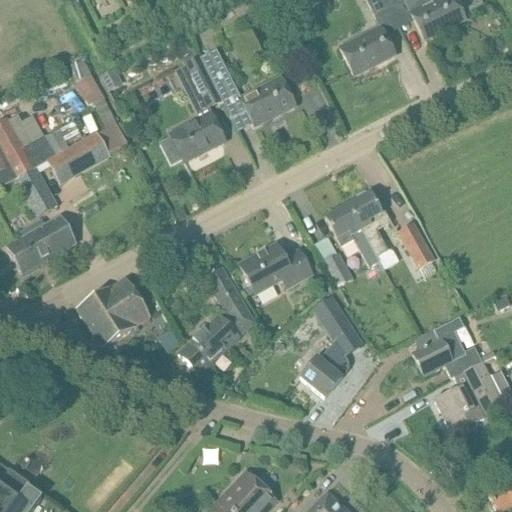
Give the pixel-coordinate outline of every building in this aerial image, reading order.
[(288,0),(299,14),(318,0),(288,0)] [(364,0),(378,26),(393,18),(383,0),(364,0)] [(383,0),(393,18),(407,10),(402,0),(383,0)] [(465,22),(456,4),(453,0),(439,0),(410,15),(424,43),(465,22)] [(339,51),(344,61),(354,79),(394,58),(380,30),(339,51)] [(199,61),(219,100),(231,122),(246,115),(254,130),(295,109),(280,81),(260,91),(263,95),(242,105),(216,53),(199,61)] [(75,106),(52,119),(58,122),(103,101),(80,60),(74,63),(74,66),(70,68),(74,84),(82,82),(75,86),(84,103),(76,107),(75,106)] [(219,100),(199,61),(185,68),(172,75),(196,123),(209,116),(205,107),(219,100)] [(114,72),(99,80),(106,94),(121,87),(114,72)] [(209,116),(196,123),(169,137),(183,166),(224,145),(209,116)] [(0,163),(21,152),(6,122),(0,125),(0,163)] [(0,163),(0,189),(15,182),(19,180),(69,153),(66,147),(80,138),(72,124),(21,152),(0,163)] [(112,159),(99,136),(47,165),(59,187),(108,161),(112,159)] [(36,171),(19,180),(15,182),(36,221),(57,210),(36,171)] [(369,196),(346,209),(376,260),(388,253),(376,233),(390,225),(384,214),(380,216),(369,196)] [(376,260),(346,209),(325,221),(341,250),(353,243),(368,270),(379,264),(376,260)] [(75,247),(65,230),(59,219),(43,228),(41,225),(36,228),(38,231),(6,250),(22,278),(75,247)] [(417,273),(432,264),(412,228),(396,237),(417,273)] [(311,277),(307,271),(298,254),(283,262),(275,249),(239,269),(255,298),(282,283),(286,291),(311,277)] [(187,256),(175,263),(181,273),(193,266),(187,256)] [(337,258),(321,268),(335,292),(337,291),(340,295),(338,297),(344,309),(346,308),(350,316),(358,311),(354,303),(358,301),(351,289),(343,293),(341,289),(351,283),(337,258)] [(198,379),(253,327),(220,272),(204,282),(226,319),(222,322),(218,318),(178,357),(198,379)] [(76,313),(101,352),(149,319),(125,282),(76,313)] [(324,401),(340,382),(350,370),(343,361),(361,349),(336,311),(318,323),(333,345),(318,363),(316,361),(299,381),(324,401)] [(434,314),(415,323),(421,336),(440,327),(434,314)] [(308,320),(299,328),(304,334),(310,334),(316,329),(308,320)] [(481,369),(483,368),(474,351),(460,358),(451,341),(462,336),(455,323),(415,343),(419,352),(411,356),(423,381),(444,370),(450,381),(480,366),(481,369)] [(483,368),(481,369),(480,366),(450,381),(450,382),(453,381),(459,391),(434,403),(452,437),(484,421),(484,420),(504,410),(497,396),(508,391),(494,363),(483,368)] [(215,505),(221,511),(269,511),(277,504),(245,474),(215,505)] [(494,511),(510,511),(511,511),(511,483),(486,497),(494,511)] [(32,511),(41,501),(26,491),(17,503),(0,491),(0,511),(32,511)] [(342,511),(326,496),(310,511),(342,511)]
